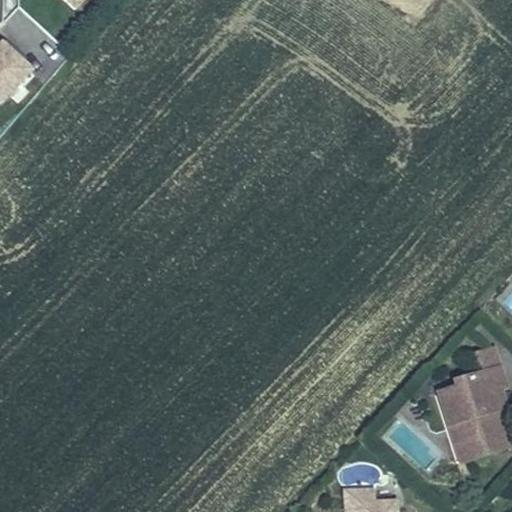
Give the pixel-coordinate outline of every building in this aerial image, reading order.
[(6,38),(0,44),(0,101),(1,102),(31,69),(18,57),(22,53),(6,38)] [(27,57),(22,53),(18,57),(23,61),(27,57)] [(463,362),(469,381),(501,370),(495,351),(463,362)] [(507,389),(501,370),(469,381),(458,384),(460,390),(440,396),(451,429),(464,425),(475,462),(511,450),(511,447),(501,413),(507,410),(501,391),(507,389)] [(462,466),(475,462),(464,425),(451,429),(462,466)] [(344,511),(357,511),(357,504),(376,502),(375,490),(344,492),(344,511)] [(357,504),(357,511),(398,511),(398,501),(376,502),(357,504)]
